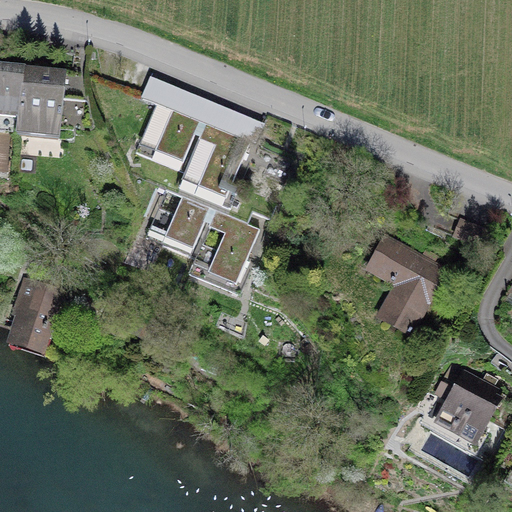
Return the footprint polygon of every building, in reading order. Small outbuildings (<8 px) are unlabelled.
[(0,111),(15,113),(20,64),(0,62),(0,111)] [(66,69),(20,64),(15,113),(13,132),(59,137),(66,69)] [(150,76),(142,95),(162,104),(207,123),(254,144),(263,125),(150,76)] [(65,99),(62,116),(78,118),(81,101),(65,99)] [(187,168),(207,123),(162,104),(142,149),(187,168)] [(207,123),(187,168),(181,182),(234,205),(260,146),(254,144),(207,123)] [(198,256),(216,211),(169,192),(150,236),(198,256)] [(216,211),(198,256),(192,269),(246,291),(270,233),(216,211)] [(476,224),(461,217),(453,233),(469,240),(476,224)] [(448,270),(383,232),(363,266),(394,284),(376,316),(410,336),(448,270)] [(63,290),(26,277),(10,324),(4,344),(41,355),(47,337),(63,290)] [(174,325),(112,300),(105,317),(167,342),(174,325)] [(479,441),(503,398),(496,394),(499,390),(463,369),(436,417),(479,441)]
